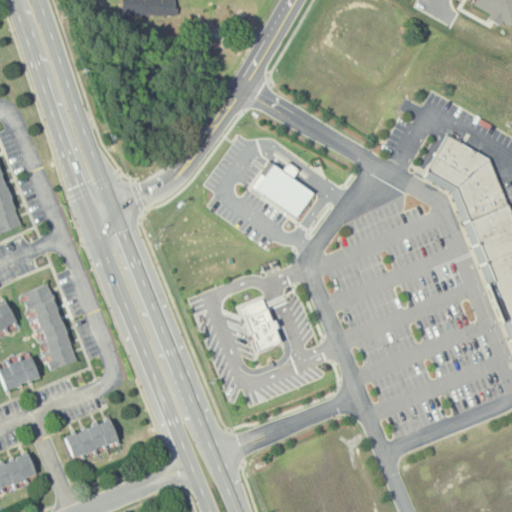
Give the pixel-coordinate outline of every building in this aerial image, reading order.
[(142,0),(142,17),(173,17),(173,0),(142,0)] [(511,0),(472,0),(471,3),(511,25),(511,23),(511,0)] [(504,203),(469,218),(457,185),(427,167),(446,136),(487,159),(504,203)] [(244,179),(264,152),(311,187),(291,213),(244,179)] [(0,175),(18,225),(0,231),(0,175)] [(511,225),(504,206),(471,220),(511,319),(511,225)] [(45,283),(75,360),(54,368),(24,291),(45,283)] [(235,304),(261,294),(280,343),(253,353),(235,304)] [(0,331),(0,301),(3,300),(16,323),(0,331)] [(0,383),(0,367),(28,356),(37,377),(3,391),(0,383)] [(62,438),(107,420),(115,441),(70,459),(62,438)] [(0,464),(25,454),(33,476),(0,489),(0,464)]
